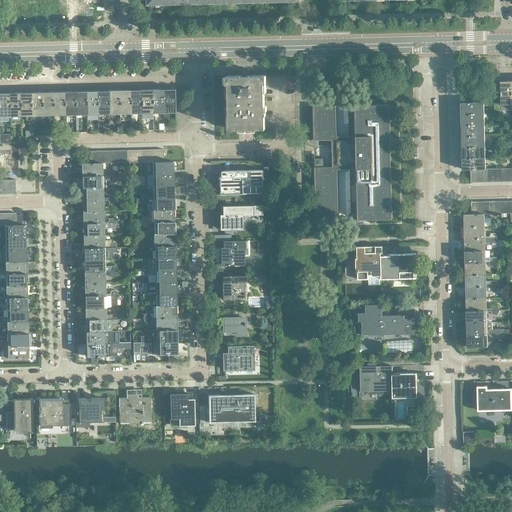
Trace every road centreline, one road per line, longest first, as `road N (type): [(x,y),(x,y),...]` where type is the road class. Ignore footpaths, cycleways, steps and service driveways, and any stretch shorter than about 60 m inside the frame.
road 1 (residential): [(63,375),(199,367),(198,137)]
road 2 (tertiary): [(440,39),(196,45)]
road 3 (tertiary): [(196,56),(440,50)]
road 4 (residential): [(60,201),(59,140),(198,137)]
road 5 (residential): [(63,375),(60,201)]
road 6 (residential): [(447,365),(443,193)]
road 7 (residential): [(443,193),(440,50)]
road 8 (tertiary): [(0,61),(123,58)]
road 9 (tertiary): [(123,47),(0,50)]
